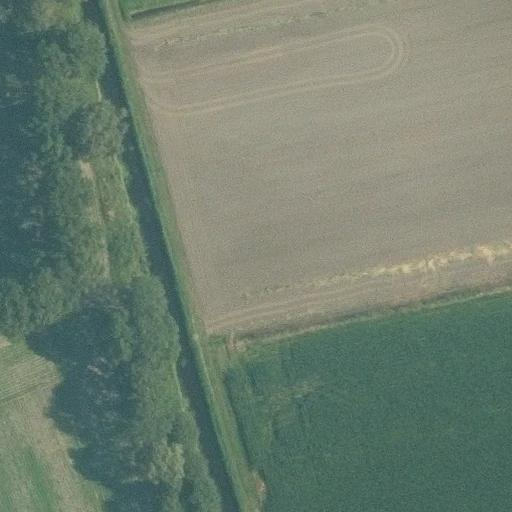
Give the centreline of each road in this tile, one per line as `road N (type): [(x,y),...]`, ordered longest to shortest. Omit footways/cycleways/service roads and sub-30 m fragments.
road 1 (track): [(109,0),(252,511)]
road 2 (track): [(48,0),(102,258),(187,511)]
road 3 (track): [(0,341),(86,304),(102,258)]
